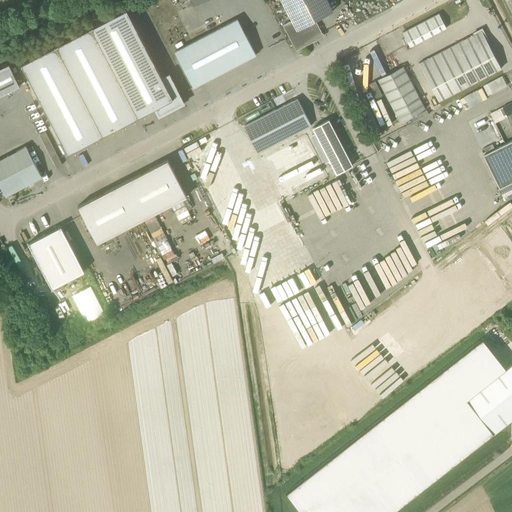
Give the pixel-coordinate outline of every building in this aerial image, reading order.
[(296,51),(311,43),(310,42),(323,35),(315,20),(333,11),(327,0),(281,0),(292,20),(283,25),(296,51)] [(162,78),(126,9),(21,64),(68,153),(155,108),(159,117),(184,104),(169,74),(162,78)] [(410,47),(446,28),(439,14),(403,32),(410,47)] [(194,87),(255,55),(236,19),(176,51),(194,87)] [(439,102),(501,68),(481,30),(419,64),(439,102)] [(0,82),(10,78),(0,58),(0,82)] [(400,122),(425,109),(403,66),(378,79),(400,122)] [(503,75),(483,85),(488,95),(508,85),(503,75)] [(375,80),(369,83),(375,96),(381,93),(375,80)] [(283,146),(281,142),(308,128),(294,102),(241,129),(255,156),(263,151),(279,181),(315,163),(301,137),(283,146)] [(511,102),(490,113),(494,121),(506,114),(511,125),(511,102)] [(336,173),(352,165),(329,120),(313,128),(336,173)] [(57,166),(63,163),(46,131),(40,134),(57,166)] [(511,187),(511,140),(483,155),(500,188),(499,188),(501,194),(511,188),(511,187)] [(0,185),(6,196),(42,177),(26,146),(0,159),(0,185)] [(97,243),(187,196),(168,160),(78,206),(97,243)] [(174,256),(156,214),(145,218),(164,261),(174,256)] [(52,288),(85,271),(61,226),(28,243),(52,288)] [(339,309),(347,325),(358,320),(350,304),(339,309)] [(511,364),(511,366),(510,365),(467,399),(494,433),(511,418),(511,364)] [(376,391),(383,398),(393,389),(387,381),(376,391)] [(324,420),(335,413),(326,400),(315,408),(324,420)]
